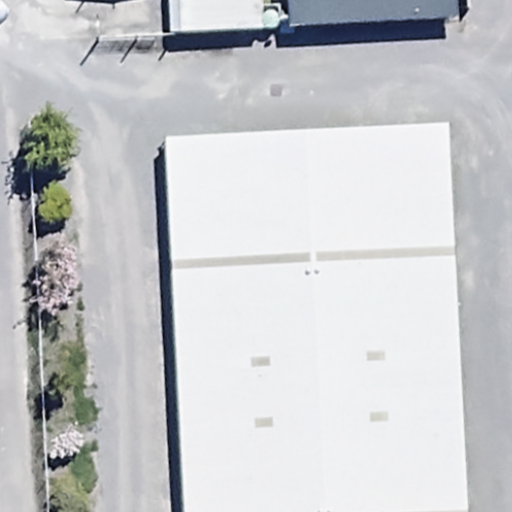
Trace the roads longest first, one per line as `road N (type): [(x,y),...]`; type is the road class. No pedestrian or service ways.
road 1 (unknown): [(54,47),(101,511)]
road 2 (unknown): [(480,511),(465,51)]
road 3 (unknown): [(54,47),(107,55),(465,51)]
